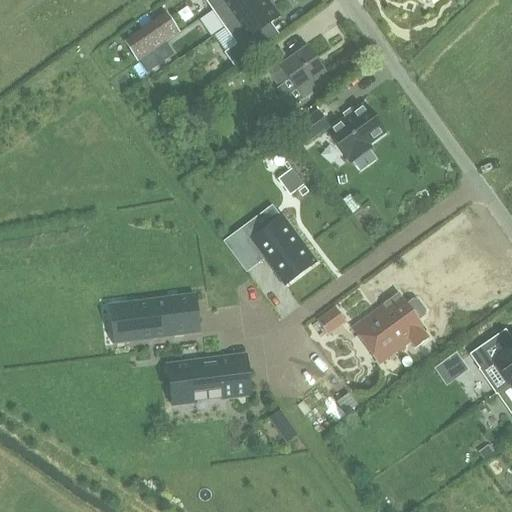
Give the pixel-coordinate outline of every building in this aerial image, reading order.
[(204,0),(212,10),(226,0),(204,0)] [(263,0),(226,0),(212,10),(224,28),(263,0)] [(271,23),(281,16),(269,0),(263,0),(224,28),(237,45),(225,54),(234,66),(261,47),(253,36),(271,23)] [(166,15),(135,36),(147,54),(178,33),(166,15)] [(118,27),(103,33),(110,50),(126,43),(118,27)] [(323,72),(306,48),(289,60),(279,48),(260,63),(278,87),(289,80),(303,99),(315,90),(309,82),(323,72)] [(213,71),(203,50),(191,56),(200,76),(213,71)] [(152,52),(139,61),(147,73),(160,64),(152,52)] [(52,68),(67,90),(82,81),(67,58),(52,68)] [(151,83),(137,92),(152,116),(166,107),(151,83)] [(333,108),(341,120),(362,105),(354,93),(333,108)] [(351,161),(353,164),(373,150),(371,147),(387,135),(367,107),(330,134),(350,161),(351,161)] [(313,121),(321,133),(339,120),(330,108),(313,121)] [(158,124),(211,193),(225,183),(189,136),(183,140),(166,118),(158,124)] [(300,150),(318,137),(306,121),(289,135),(300,150)] [(389,158),(396,174),(408,168),(401,153),(389,158)] [(248,191),(270,190),(269,178),(258,179),(257,167),(241,168),(243,196),(248,195),(248,191)] [(290,195),(302,186),(290,170),(278,179),(290,195)] [(247,246),(283,293),(298,290),(316,268),(278,214),(247,246)] [(111,340),(199,327),(196,288),(107,301),(111,340)] [(398,293),(367,316),(350,329),(374,362),(377,365),(409,342),(414,348),(427,339),(423,332),(424,331),(416,319),(423,315),(424,310),(417,299),(413,299),(406,303),(398,293)] [(324,335),(341,323),(332,310),(315,323),(324,335)] [(492,379),(511,365),(511,325),(491,340),(480,325),(451,346),(463,363),(475,354),(492,379)] [(249,395),(244,353),(166,363),(171,405),(249,395)] [(443,382),(464,367),(455,355),(434,370),(443,382)] [(511,365),(492,379),(480,388),(498,413),(508,427),(511,423),(511,365)] [(348,390),(334,371),(295,399),(309,419),(348,390)] [(337,404),(344,414),(356,406),(348,396),(337,404)] [(294,423),(284,410),(272,418),(282,432),(289,442),(291,441),(300,434),(301,433),(294,423)] [(478,452),(484,459),(493,452),(488,445),(478,452)]
